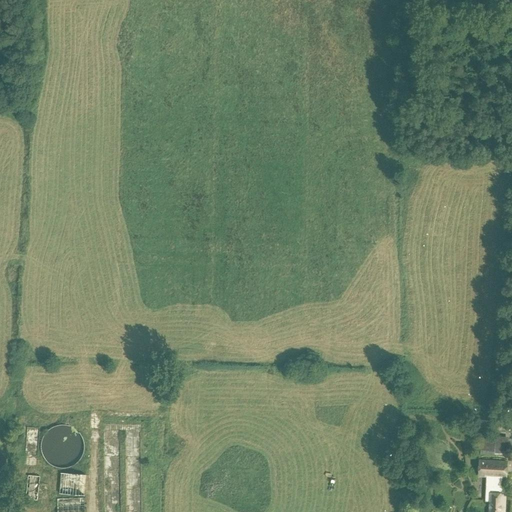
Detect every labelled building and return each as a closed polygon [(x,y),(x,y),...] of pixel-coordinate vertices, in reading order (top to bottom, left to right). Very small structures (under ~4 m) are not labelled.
[(87,448),(87,444),(87,439),(86,436),(84,432),(81,428),(77,425),(73,423),(69,422),(64,421),(60,422),(55,423),(52,425),(48,429),(45,432),(43,437),(42,441),(42,445),(42,449),(44,454),(46,457),(49,460),(52,463),(56,465),(60,467),(65,467),(69,467),(74,465),(78,463),(81,460),(84,457),(86,452),(87,448)] [(476,431),(497,431),(497,421),(477,421),(476,431)] [(480,452),(480,453),(507,454),(507,453),(508,438),(480,436),(480,452)] [(487,477),(502,478),(506,479),(507,462),(479,461),(478,477),(487,477)] [(89,474),(60,474),(59,495),(89,496),(89,474)] [(487,501),(490,502),(489,511),(503,511),(505,494),(505,487),(488,486),(488,493),(487,493),(487,501)] [(57,498),(57,511),(84,511),(84,498),(57,498)]
